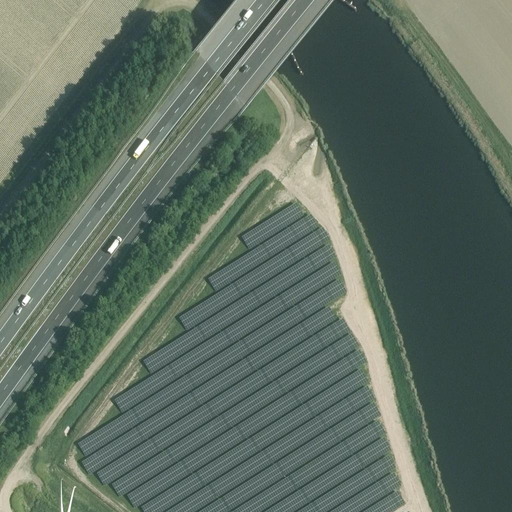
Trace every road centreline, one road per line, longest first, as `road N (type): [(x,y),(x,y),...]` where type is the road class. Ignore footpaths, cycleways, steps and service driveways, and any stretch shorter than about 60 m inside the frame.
road 1 (track): [(0,500),(289,125),(287,104),(191,0)]
road 2 (motorway): [(0,397),(305,0)]
road 3 (motorway): [(266,0),(0,345)]
